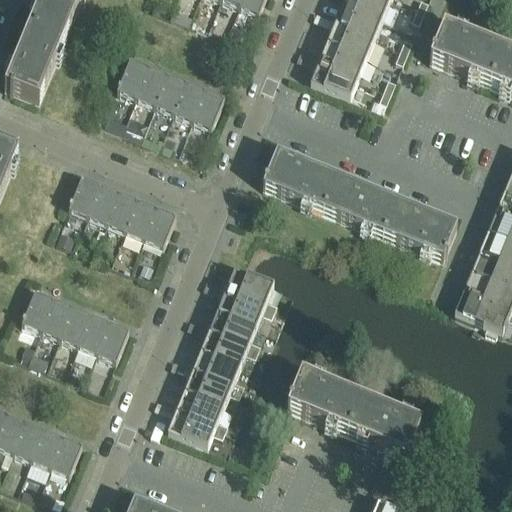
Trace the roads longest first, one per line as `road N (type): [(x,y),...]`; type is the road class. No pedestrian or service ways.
road 1 (residential): [(115,465),(217,215)]
road 2 (residential): [(485,206),(511,144),(408,103),(382,163)]
road 3 (residential): [(217,215),(0,126)]
road 4 (residential): [(358,511),(374,473),(316,449),(289,511)]
road 5 (residential): [(382,163),(260,113)]
road 6 (residential): [(260,113),(306,0)]
